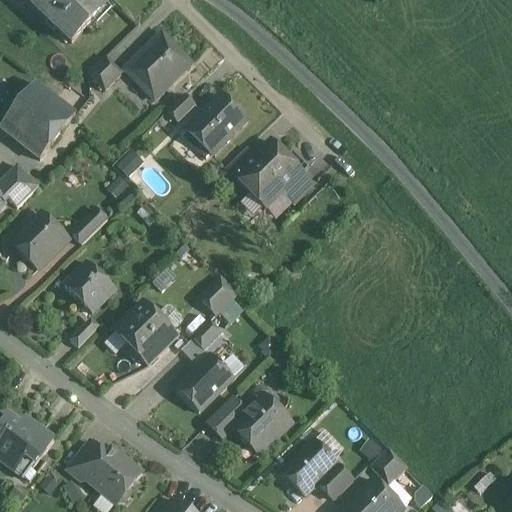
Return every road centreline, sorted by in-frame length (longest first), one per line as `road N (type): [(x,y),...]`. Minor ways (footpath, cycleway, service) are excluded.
road 1 (residential): [(220,0),(365,136),(511,310)]
road 2 (residential): [(247,511),(0,334)]
